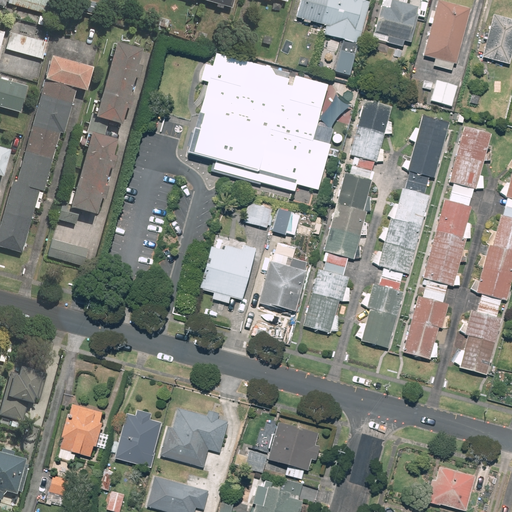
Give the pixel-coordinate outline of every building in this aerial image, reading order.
[(52,0),(0,0),(0,5),(5,7),(7,3),(48,14),(52,0)] [(195,0),(206,0),(218,3),(217,7),(223,9),(224,5),(234,7),(235,0),(190,0),(195,1),(195,0)] [(302,0),(297,17),(328,25),(325,35),(358,45),(365,20),(370,2),(362,0),(302,0)] [(382,0),(381,5),(373,40),(403,47),(404,41),(410,42),(413,29),(419,6),(405,2),(405,0),(382,0)] [(424,56),(435,59),(433,66),(452,71),(453,63),(457,64),(470,8),(438,0),(424,56)] [(511,56),(511,19),(494,15),(483,57),(510,64),(511,56)] [(170,18),(160,16),(157,30),(167,32),(170,18)] [(210,29),(200,27),(197,41),(208,43),(210,29)] [(48,41),(12,31),(7,50),(43,59),(48,41)] [(143,49),(117,42),(113,41),(110,57),(113,58),(99,118),(125,124),(129,108),(132,109),(136,95),(132,94),(136,78),(140,79),(143,65),(139,65),(143,49)] [(202,80),(209,82),(189,152),(258,172),(255,182),(293,193),(296,183),(318,189),(346,91),(217,54),(214,67),(206,65),(202,80)] [(52,56),(18,182),(13,180),(0,228),(0,248),(22,254),(35,208),(40,209),(60,133),(64,134),(77,88),(88,92),(95,68),(52,56)] [(412,71),(401,68),(396,87),(407,90),(412,71)] [(0,106),(22,112),(29,86),(0,77),(0,106)] [(434,81),(423,79),(421,89),(431,92),(434,81)] [(457,85),(436,80),(431,101),(452,106),(457,85)] [(481,94),(472,92),(469,105),(478,107),(481,94)] [(351,166),(372,171),(375,161),(384,162),(383,149),(379,149),(384,134),(391,133),(391,122),(387,121),(392,105),(366,98),(350,155),(354,156),(351,166)] [(408,181),(428,186),(430,176),(435,177),(450,123),(422,115),(417,134),(411,132),(409,142),(414,144),(410,161),(406,160),(402,167),(407,171),(410,172),(408,181)] [(451,193),(470,198),(473,188),(477,189),(484,188),(483,176),(480,176),(492,134),(464,127),(449,181),(453,182),(451,193)] [(93,132),(77,192),(71,190),(67,203),(63,202),(59,219),(76,224),(80,208),(99,213),(104,197),(107,198),(110,186),(107,185),(111,168),(115,169),(119,153),(116,152),(119,139),(93,132)] [(0,192),(0,191),(0,176),(5,178),(12,150),(0,147),(0,192)] [(477,304),(499,310),(502,299),(506,301),(511,280),(511,160),(507,167),(511,168),(511,176),(500,194),(507,197),(504,208),(497,231),(492,230),(488,245),(482,244),(479,255),(482,256),(479,267),(482,268),(479,282),(474,281),(471,291),(480,293),(477,304)] [(324,263),(346,269),(349,259),(354,260),(354,258),(361,258),(361,246),(358,246),(361,235),(367,235),(368,223),(364,222),(367,211),(371,211),(371,198),(367,197),(372,181),(369,180),(372,171),(351,166),(349,175),(345,174),(324,250),(327,251),(324,263)] [(382,277),(400,282),(402,273),(409,274),(430,195),(425,194),(428,186),(408,181),(406,189),(402,188),(398,204),(394,203),(387,216),(390,218),(388,228),(385,227),(379,238),(385,241),(382,251),(377,250),(372,262),(381,267),(385,268),(382,277)] [(425,288),(445,294),(447,285),(453,286),(454,285),(460,285),(461,274),(457,274),(460,262),(468,262),(468,250),(463,250),(466,239),(471,239),(470,225),(467,224),(472,208),(468,207),(470,198),(451,193),(448,201),(444,200),(423,278),(427,279),(425,288)] [(259,205),(261,199),(251,197),(245,222),(269,227),(273,208),(259,205)] [(287,221),(275,217),(272,230),(284,233),(287,221)] [(90,247),(53,237),(48,255),(85,265),(90,247)] [(226,245),(225,250),(211,247),(201,290),(214,292),(212,299),(229,303),(230,296),(244,299),(252,265),(256,248),(232,243),(231,246),(226,245)] [(294,260),(292,267),(270,261),(259,303),(295,313),(302,288),(308,264),(294,260)] [(346,269),(324,263),(322,271),(318,270),(303,326),(333,334),(334,331),(338,332),(339,313),(336,312),(339,301),(342,302),(349,301),(350,289),(346,288),(349,279),(343,277),(346,269)] [(400,282),(382,277),(380,286),(376,285),(374,294),(366,293),(361,304),(370,309),(366,324),(361,323),(355,336),(362,340),(389,348),(404,292),(398,290),(400,282)] [(445,294),(425,288),(423,298),(418,297),(403,353),(431,360),(432,357),(437,357),(437,343),(436,343),(440,328),(446,330),(448,321),(444,320),(448,305),(442,303),(445,294)] [(499,310),(477,304),(475,313),(472,312),(469,323),(466,322),(459,332),(469,336),(464,352),(458,349),(452,362),(460,366),(460,368),(486,375),(501,320),(497,319),(499,310)] [(0,415),(23,421),(29,400),(36,402),(44,371),(14,363),(0,415)] [(56,457),(73,461),(75,453),(92,457),(103,413),(69,404),(56,457)] [(168,427),(160,456),(203,467),(208,450),(220,453),(228,422),(218,419),(219,414),(208,411),(207,416),(178,409),(173,428),(168,427)] [(136,410),(135,415),(127,413),(115,459),(150,468),(162,422),(151,419),(152,414),(136,410)] [(270,460),(288,464),(285,475),(302,479),(305,468),(309,469),(312,459),(316,460),(319,446),(315,445),(318,432),(279,422),(270,460)] [(3,447),(2,452),(0,451),(0,499),(2,500),(5,490),(18,493),(19,490),(24,491),(29,468),(24,467),(26,457),(15,455),(16,450),(3,447)] [(268,455),(250,450),(245,469),(263,474),(268,455)] [(473,476),(438,467),(434,480),(430,479),(424,501),(464,511),(473,476)] [(112,472),(100,470),(97,489),(109,491),(112,472)] [(486,477),(476,474),(473,490),(482,492),(486,477)] [(70,480),(52,475),(50,483),(67,488),(70,480)] [(147,507),(168,511),(194,511),(196,508),(203,510),(208,490),(155,477),(147,507)] [(299,511),(302,502),(298,501),(302,485),(283,480),(280,491),(257,485),(252,504),(256,505),(253,511),(299,511)] [(120,511),(125,492),(112,489),(107,510),(117,511),(120,511)] [(231,511),(234,502),(223,499),(219,511),(231,511)]
